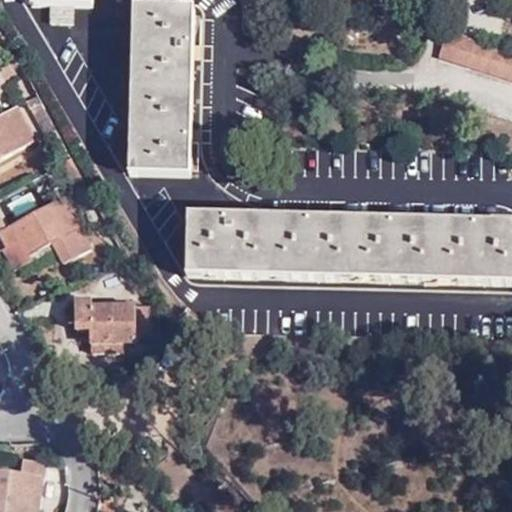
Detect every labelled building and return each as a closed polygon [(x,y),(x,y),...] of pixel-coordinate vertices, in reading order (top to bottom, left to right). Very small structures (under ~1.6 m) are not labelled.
[(67,26),(67,7),(89,9),(89,0),(29,0),(29,5),(43,6),(42,23),(67,26)] [(138,12),(131,177),(193,180),(199,14),(138,12)] [(443,32),(437,54),(436,57),(451,62),(459,37),(443,32)] [(459,37),(451,62),(465,67),(474,41),(459,37)] [(474,41),(465,67),(479,71),(488,46),(474,41)] [(488,46),(479,71),(493,75),(502,50),(488,46)] [(511,53),(502,50),(493,75),(508,80),(511,69),(511,53)] [(0,92),(18,81),(9,65),(8,65),(0,70),(0,92)] [(0,117),(0,163),(37,143),(17,108),(0,117)] [(81,183),(86,180),(86,179),(75,161),(70,163),(70,164),(81,183)] [(59,169),(45,177),(53,193),(67,185),(59,169)] [(30,264),(31,264),(28,259),(54,245),(56,250),(64,265),(92,251),(65,200),(1,234),(9,249),(4,251),(15,272),(30,264)] [(271,283),(511,284),(511,225),(191,219),(188,281),(271,283)] [(28,259),(31,264),(56,250),(54,245),(28,259)] [(92,330),(92,346),(124,346),(137,346),(138,339),(151,338),(152,310),(92,309),(92,304),(78,304),(78,330),(92,330)] [(124,346),(92,346),(92,354),(124,354),(124,346)] [(25,463),(23,475),(0,472),(0,511),(36,511),(42,478),(45,479),(46,467),(25,463)]
